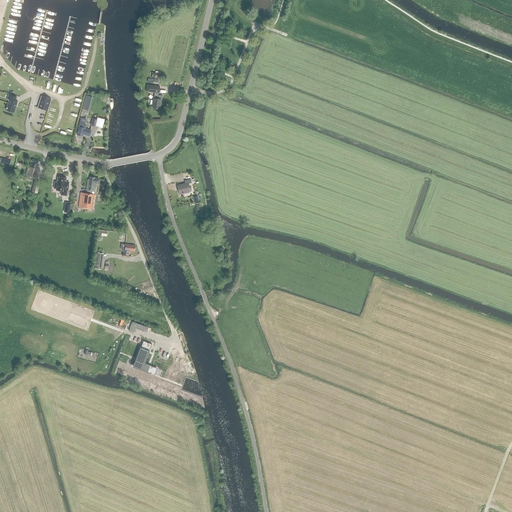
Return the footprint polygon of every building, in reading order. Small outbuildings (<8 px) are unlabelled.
[(147,85),(146,91),(154,92),(154,95),(154,98),(153,98),(152,105),(153,105),(153,108),(159,109),(161,99),(160,99),(160,98),(162,98),(162,96),(157,95),(157,93),(159,93),(159,86),(147,85)] [(6,110),(14,112),(17,101),(15,100),(16,97),(8,95),(7,99),(9,100),(6,110)] [(38,107),(48,109),(51,99),(41,96),(38,107)] [(86,96),(83,106),(89,107),(92,97),(86,96)] [(76,135),(80,135),(82,136),(83,134),(89,136),(91,130),(85,129),(86,128),(85,128),(85,126),(84,123),(85,120),(81,119),(76,135)] [(38,163),(31,161),(29,167),(27,166),(25,177),(36,180),(39,169),(37,169),(38,163)] [(66,191),(67,191),(68,183),(65,182),(66,178),(57,177),(57,182),(55,182),(54,182),(54,188),(53,188),(53,189),(54,189),(56,189),(56,190),(61,191),(60,195),(66,196),(66,191)] [(95,192),(96,184),(99,184),(100,179),(95,178),(89,177),(89,180),(87,179),(86,191),(88,191),(88,193),(80,193),(78,208),(92,210),(94,194),(91,194),(92,192),(95,192)] [(188,183),(191,183),(190,179),(184,181),(185,184),(177,186),(179,194),(190,192),(188,183)] [(135,245),(125,244),(124,253),(123,253),(123,257),(130,258),(131,254),(130,254),(130,251),(134,251),(135,245)] [(132,322),(131,326),(135,328),(146,332),(148,328),(132,322)] [(135,362),(133,366),(136,367),(152,374),(154,369),(156,369),(156,368),(144,364),(152,344),(143,341),(135,362)]
